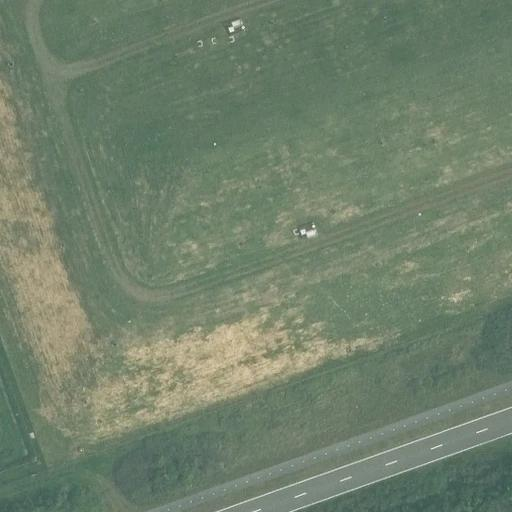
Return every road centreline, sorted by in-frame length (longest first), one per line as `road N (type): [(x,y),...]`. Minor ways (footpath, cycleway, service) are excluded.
road 1 (track): [(24,0),(132,309),(511,173)]
road 2 (unclassified): [(248,511),(511,416)]
road 3 (track): [(276,0),(51,80)]
